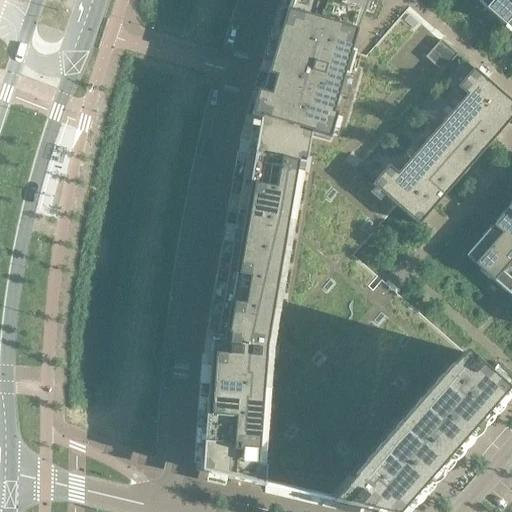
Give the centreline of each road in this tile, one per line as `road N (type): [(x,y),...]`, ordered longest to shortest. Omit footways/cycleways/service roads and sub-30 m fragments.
road 1 (residential): [(172,508),(184,315),(217,142),(257,0)]
road 2 (secondary): [(9,423),(5,352),(20,237),(73,65)]
road 3 (residential): [(10,474),(172,508)]
